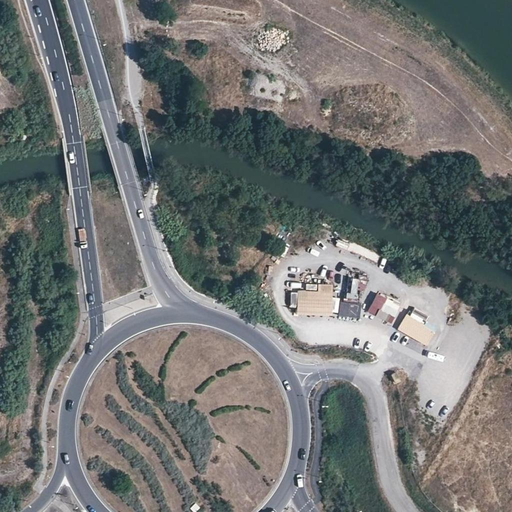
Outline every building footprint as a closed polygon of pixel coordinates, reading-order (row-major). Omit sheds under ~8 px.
[(333,245),(335,234),(327,232),(324,243),(333,245)] [(319,292),(299,291),(298,315),(333,316),(334,284),(319,284),(319,292)] [(378,293),(367,311),(376,316),(386,298),(378,293)] [(378,318),(394,324),(400,305),(385,299),(378,318)] [(360,318),(361,304),(340,303),(340,317),(360,318)] [(436,331),(407,315),(399,330),(427,346),(436,331)] [(391,376),(397,384),(403,380),(397,372),(391,376)]
